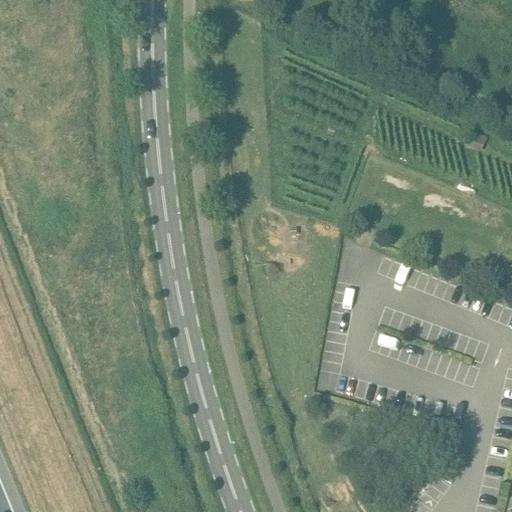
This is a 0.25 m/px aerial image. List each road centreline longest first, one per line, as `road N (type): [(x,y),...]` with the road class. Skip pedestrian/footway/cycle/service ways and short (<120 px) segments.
road 1 (tertiary): [(240,511),(191,371),(160,203),(153,0)]
road 2 (track): [(265,0),(511,114)]
